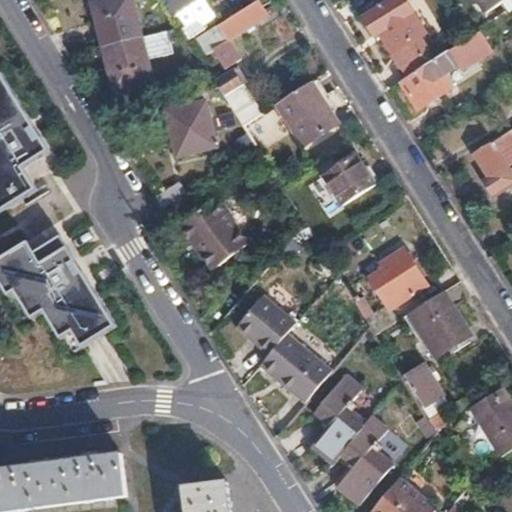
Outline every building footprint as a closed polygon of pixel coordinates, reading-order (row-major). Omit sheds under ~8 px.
[(99,0),(88,3),(101,48),(139,37),(128,0),(99,0)] [(163,0),(187,38),(202,28),(198,23),(213,13),(203,0),(163,0)] [(255,0),(242,8),(239,5),(221,16),(225,20),(196,38),(206,53),(267,14),(257,0),(255,0)] [(380,33),(407,76),(437,57),(422,34),(426,31),(406,0),(390,0),(364,17),(375,35),(380,33)] [(505,0),(474,0),(483,14),(505,0)] [(139,37),(101,48),(114,91),(153,80),(139,37)] [(468,56),(460,43),(437,57),(407,76),(401,80),(419,107),(447,89),(438,76),(468,56)] [(241,123),(260,110),(242,84),(249,79),(237,64),(214,80),(241,123)] [(0,76),(0,210),(34,190),(19,166),(45,150),(0,76)] [(336,124),(307,81),(275,101),(302,143),(336,124)] [(216,144),(202,100),(163,111),(178,155),(216,144)] [(511,128),(474,153),(487,171),(481,175),(493,195),(511,182),(511,174),(510,171),(511,169),(511,128)] [(373,185),(354,157),(321,176),(340,206),(373,185)] [(193,171),(170,184),(177,196),(200,182),(193,171)] [(253,240),(219,197),(182,226),(215,269),(253,240)] [(356,306),(374,334),(397,320),(389,307),(426,283),(395,235),(371,250),(374,256),(360,265),(378,293),(356,306)] [(72,328),(80,341),(108,324),(63,249),(37,264),(24,243),(0,257),(0,284),(4,291),(11,287),(28,316),(41,308),(58,336),(72,328)] [(270,356),(262,365),(306,405),(337,371),(293,331),(301,323),(268,292),(237,326),(270,356)] [(464,333),(437,295),(410,311),(437,351),(464,333)] [(442,393),(422,363),(405,377),(424,406),(442,393)] [(315,440),(337,459),(341,453),(370,419),(356,408),(360,402),(356,398),(367,385),(350,371),(318,408),(332,421),(315,440)] [(511,449),(511,400),(503,387),(472,406),(503,455),(511,449)] [(390,428),(373,415),(370,419),(341,453),(354,464),(338,483),(360,502),(393,462),(380,451),(383,445),(379,442),(390,428)] [(0,511),(15,511),(128,497),(121,457),(0,472),(0,511)] [(440,511),(402,473),(370,511),(440,511)] [(188,511),(231,511),(228,484),(186,489),(188,511)]
